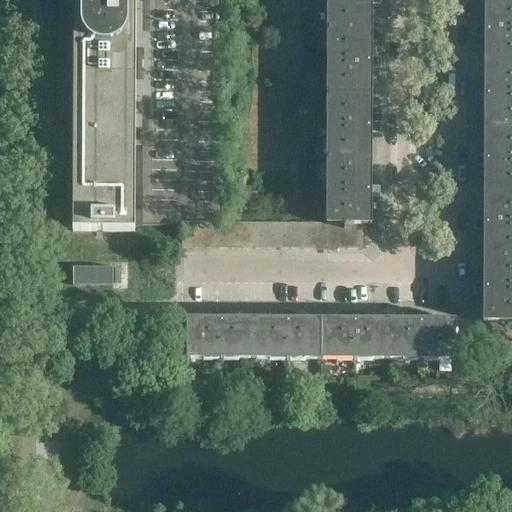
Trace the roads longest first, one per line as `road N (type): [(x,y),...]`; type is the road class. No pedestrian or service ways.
road 1 (residential): [(401,272),(451,273),(453,0)]
road 2 (secondary): [(0,313),(1,0)]
road 3 (residential): [(401,272),(403,0)]
road 4 (residential): [(186,271),(401,272)]
